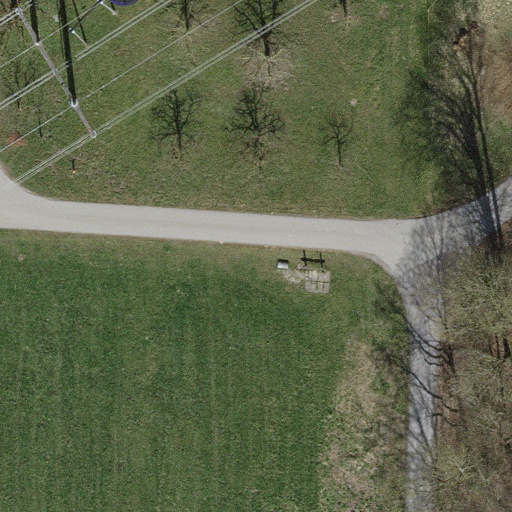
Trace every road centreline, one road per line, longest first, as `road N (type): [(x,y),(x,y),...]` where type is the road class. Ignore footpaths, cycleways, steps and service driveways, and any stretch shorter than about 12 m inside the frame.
road 1 (track): [(0,213),(357,237),(430,253)]
road 2 (track): [(414,511),(430,253)]
